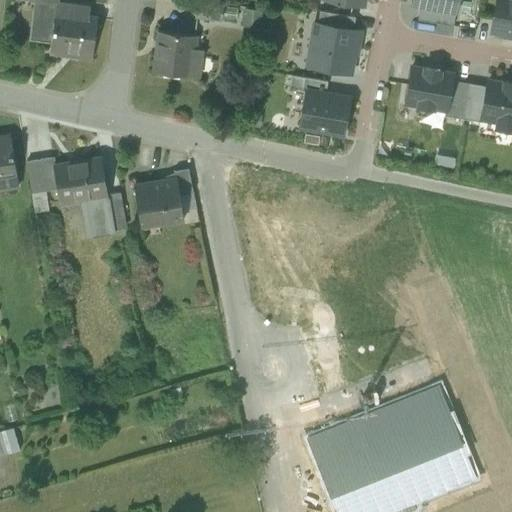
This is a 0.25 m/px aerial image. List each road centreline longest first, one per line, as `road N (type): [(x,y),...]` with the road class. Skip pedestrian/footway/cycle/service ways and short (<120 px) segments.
road 1 (residential): [(236,331),(197,133)]
road 2 (unclassified): [(355,169),(511,205)]
road 3 (unclassified): [(204,135),(355,169)]
road 4 (residential): [(250,400),(301,388),(288,345),(236,331)]
road 5 (residential): [(355,169),(382,38)]
road 6 (residential): [(511,60),(382,38)]
